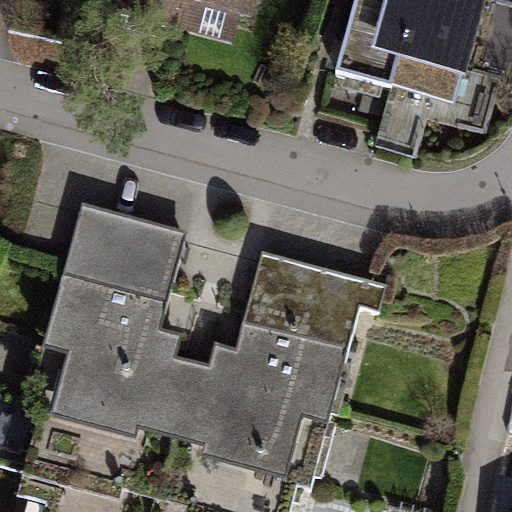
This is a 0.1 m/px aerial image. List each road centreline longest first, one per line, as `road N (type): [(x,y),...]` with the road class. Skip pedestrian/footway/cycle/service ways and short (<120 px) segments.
road 1 (residential): [(0,94),(413,197),(471,196),(511,169)]
road 2 (residential): [(476,511),(511,352)]
